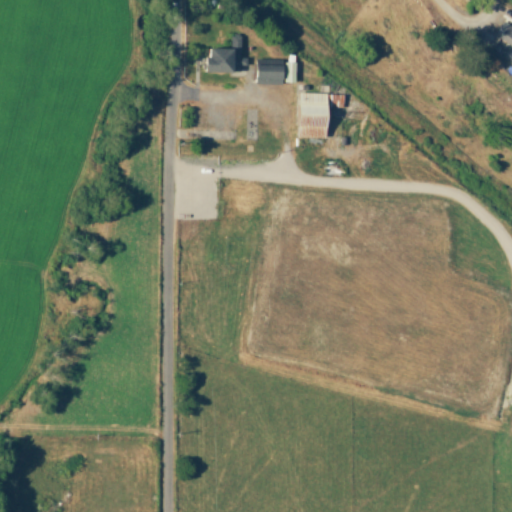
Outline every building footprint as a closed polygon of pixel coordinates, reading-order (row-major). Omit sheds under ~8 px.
[(511,64),(511,25),(503,20),(494,37),(511,47),(511,57),(509,63),(511,64)] [(238,36),(228,36),(228,47),(201,48),(201,70),(244,69),(243,57),(238,57),(238,36)] [(292,61),(281,61),(281,81),(292,82),(292,61)] [(278,84),(279,63),(252,62),(251,83),(278,84)] [(321,137),(322,93),(294,93),(293,137),(321,137)]
